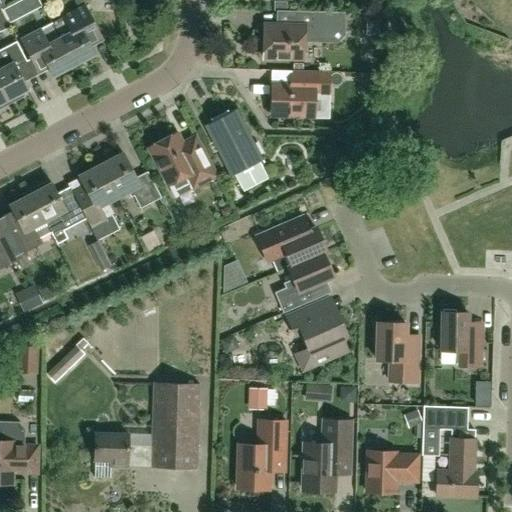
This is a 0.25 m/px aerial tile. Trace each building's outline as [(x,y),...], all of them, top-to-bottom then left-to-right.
[(52,23),(59,38),(73,66),(94,55),(90,47),(97,44),(103,41),(81,0),(73,0),(79,9),(52,23)] [(296,27),(276,26),(265,25),(263,59),(302,60),(303,38),(325,38),(326,13),(297,12),(297,20),(296,27)] [(59,38),(52,23),(19,40),(37,75),(43,72),(49,69),(53,77),(73,66),(59,38)] [(22,98),(24,93),(28,91),(16,68),(21,65),(26,63),(15,42),(0,50),(0,89),(8,105),(22,98)] [(327,96),(328,74),(290,72),(289,77),(289,86),(272,85),(271,101),(276,101),(275,116),(313,118),(314,95),(327,96)] [(258,162),(261,160),(235,110),(204,126),(230,176),(233,175),(241,190),(266,177),(258,162)] [(195,135),(180,143),(176,134),(147,149),(166,186),(168,186),(184,177),(191,191),(216,178),(202,151),(195,135)] [(100,166),(117,198),(127,193),(130,199),(133,197),(140,210),(160,199),(147,173),(141,176),(135,179),(122,154),(100,166)] [(117,198),(100,166),(77,177),(89,199),(84,202),(77,205),(85,220),(89,228),(112,216),(105,204),(117,198)] [(51,184),(47,186),(42,184),(28,192),(43,222),(50,234),(61,228),(62,231),(85,220),(77,205),(77,204),(71,207),(65,210),(51,184)] [(32,227),(43,222),(28,192),(14,199),(12,204),(9,205),(12,211),(5,215),(0,217),(0,221),(17,255),(18,254),(40,243),(32,227)] [(306,222),(303,215),(285,223),(256,236),(265,258),(276,254),(278,258),(286,255),(291,266),(287,267),(287,268),(325,252),(315,228),(310,230),(306,222)] [(0,267),(20,258),(18,254),(17,255),(0,221),(0,267)] [(110,266),(97,241),(88,246),(100,271),(110,266)] [(325,252),(287,268),(292,279),(283,284),(285,288),(274,293),(283,314),(312,301),(309,295),(306,288),(332,277),(322,254),(326,252),(325,252)] [(211,257),(218,279),(233,274),(227,253),(211,257)] [(25,279),(11,287),(18,299),(32,291),(25,279)] [(329,298),(312,305),(286,317),(295,336),(301,333),(308,348),(293,354),(301,372),(347,352),(341,339),(346,337),(334,311),(332,304),(329,298)] [(480,367),(481,342),(482,324),(475,323),(467,323),(468,314),(441,313),(440,351),(458,351),(458,366),(480,367)] [(420,355),(421,335),(414,335),(405,334),(405,324),(377,323),(376,361),(389,361),(389,382),(417,383),(418,355),(420,355)] [(83,338),(75,345),(76,346),(46,374),(55,383),(85,354),(80,350),(87,343),(83,338)] [(16,373),(37,374),(38,347),(17,346),(16,373)] [(299,393),(323,391),(323,379),(298,381),(299,393)] [(94,461),(95,461),(94,478),(110,478),(110,467),(127,467),(127,462),(143,462),(151,463),(151,468),(196,469),(199,385),(153,383),(151,448),(127,447),(128,435),(95,434),(94,461)] [(248,388),(247,410),(266,410),(267,402),(274,402),(274,399),(276,399),(276,394),(274,394),(274,390),(266,390),(266,389),(248,388)] [(422,422),(422,438),(422,430),(467,431),(467,418),(468,408),(423,407),(423,423),(422,422)] [(0,483),(11,484),(12,472),(36,473),(37,447),(24,447),(25,428),(18,421),(5,420),(0,424),(0,483)] [(284,448),(285,422),(258,421),(257,446),(238,446),(237,489),(268,490),(269,473),(278,474),(286,474),(284,448)] [(349,447),(350,422),(323,421),(322,445),(304,445),(303,491),(333,492),(334,477),(342,477),(351,477),(349,447)] [(436,496),(475,498),(476,473),(473,473),(474,441),(450,440),(449,472),(437,471),(436,496)] [(410,481),(416,482),(417,456),(395,455),(395,453),(367,452),(366,493),(394,494),(394,481),(410,481)]
